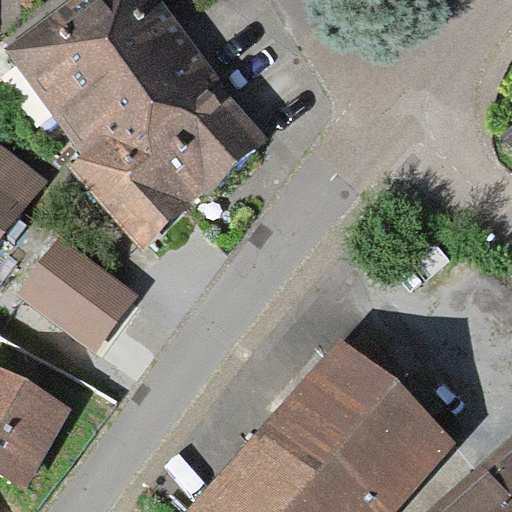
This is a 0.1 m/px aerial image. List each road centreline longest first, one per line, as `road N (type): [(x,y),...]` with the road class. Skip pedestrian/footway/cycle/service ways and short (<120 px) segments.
road 1 (residential): [(408,115),(92,511)]
road 2 (residential): [(511,7),(408,115)]
road 3 (residential): [(408,115),(511,211)]
